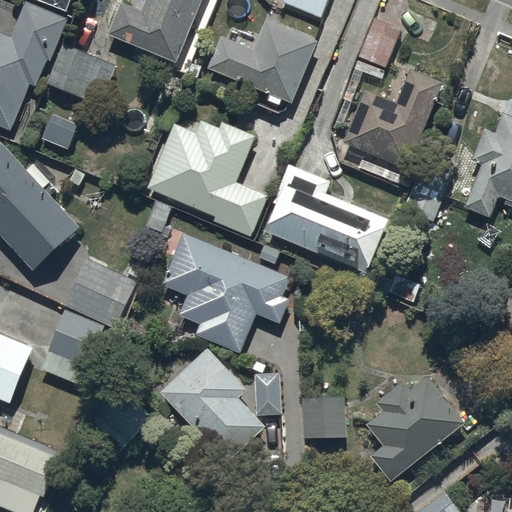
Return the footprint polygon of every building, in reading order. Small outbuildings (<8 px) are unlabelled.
[(0,125),(12,130),(31,84),(39,86),(69,16),(27,0),(12,36),(0,31),(0,125)] [(129,0),(120,0),(107,33),(175,60),(199,0),(150,0),(148,7),(129,0)] [(327,0),(282,0),(282,1),(321,16),(327,0)] [(401,27),(373,16),(358,54),(386,66),(401,27)] [(221,35),(209,66),(292,99),(315,41),(266,21),(255,48),(221,35)] [(117,61),(64,41),(49,83),(101,102),(117,61)] [(398,101),(368,88),(345,140),(411,166),(444,82),(411,69),(398,101)] [(511,199),(511,114),(505,111),(496,129),(484,126),(474,160),(481,163),(465,211),(490,216),(499,194),(511,199)] [(268,193),(240,179),(258,135),(224,120),(220,128),(201,120),(195,131),(178,123),(150,186),(252,235),(268,193)] [(0,139),(0,227),(36,268),(84,225),(3,136),(0,139)] [(387,216),(327,191),(330,181),(290,161),(267,229),(366,273),(387,216)] [(422,162),(404,208),(433,220),(452,174),(422,162)] [(285,275),(187,234),(168,278),(192,288),(182,309),(206,320),(203,328),(240,344),(256,306),(278,315),(286,297),(278,293),(285,275)] [(88,255),(67,300),(116,323),(137,278),(88,255)] [(106,326),(64,309),(41,365),(82,382),(106,326)] [(0,331),(0,392),(13,398),(35,346),(0,331)] [(208,349),(165,390),(226,455),(261,421),(234,393),(243,385),(208,349)] [(278,371),(256,371),(257,410),(280,410),(278,371)] [(372,455),(394,483),(471,423),(431,373),(412,388),(407,378),(376,400),(382,412),(368,422),(383,444),(372,455)] [(85,419),(116,450),(151,417),(120,386),(85,419)] [(343,394),(304,396),(306,434),(345,432),(343,394)] [(0,425),(0,499),(29,511),(39,490),(46,493),(64,453),(0,425)] [(459,511),(462,510),(445,489),(416,511),(459,511)]
